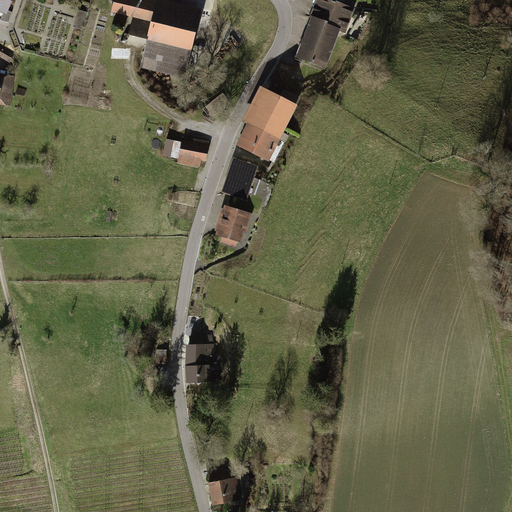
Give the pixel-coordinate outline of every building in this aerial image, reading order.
[(11,0),(0,0),(0,8),(7,11),(11,0)] [(203,10),(162,0),(112,0),(110,11),(150,21),(145,42),(192,54),(203,10)] [(358,8),(337,0),(315,0),(294,57),(326,69),(340,31),(348,34),(358,8)] [(84,29),(88,14),(79,11),(75,26),(84,29)] [(145,42),(139,69),(186,80),(192,54),(145,42)] [(0,56),(12,64),(16,55),(0,45),(0,56)] [(0,104),(11,106),(15,76),(0,73),(0,104)] [(303,103),(262,83),(243,122),(249,125),(239,146),(274,163),(303,103)] [(209,142),(178,135),(171,161),(202,169),(209,142)] [(260,169),(234,159),(223,193),(248,201),(260,169)] [(251,213),(223,205),(215,233),(221,234),(218,245),(241,251),(251,213)] [(214,335),(193,334),(192,383),(213,383),(214,335)] [(155,356),(165,359),(170,346),(160,342),(155,356)] [(237,478),(210,483),(214,503),(241,497),(237,478)]
